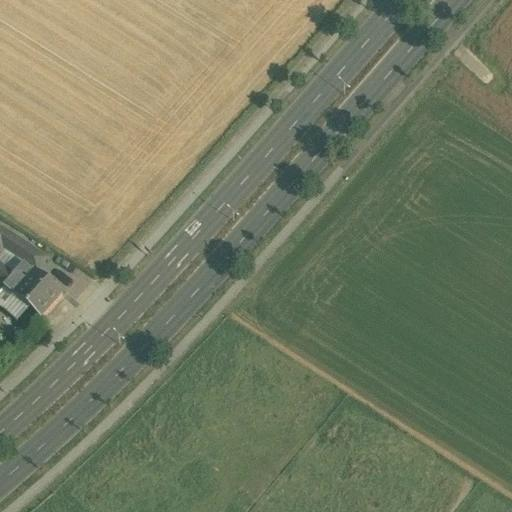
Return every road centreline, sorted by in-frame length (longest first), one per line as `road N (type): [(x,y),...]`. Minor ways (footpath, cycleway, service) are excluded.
road 1 (primary): [(0,481),(83,410),(223,264),(461,0)]
road 2 (primary): [(399,0),(110,329),(0,428)]
